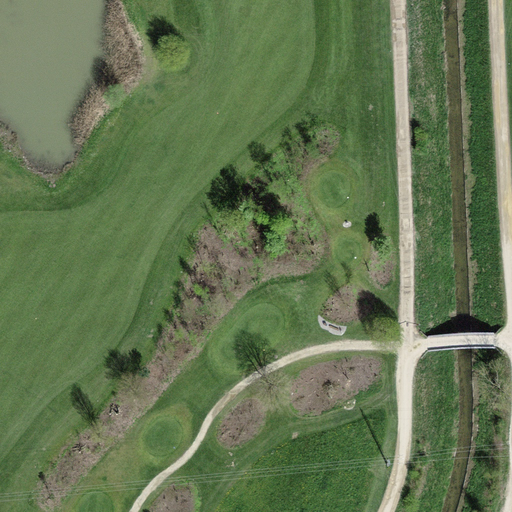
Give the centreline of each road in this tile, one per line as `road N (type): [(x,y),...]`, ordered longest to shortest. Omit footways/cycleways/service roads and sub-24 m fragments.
road 1 (track): [(394,0),(409,344)]
road 2 (track): [(409,344),(322,349),(243,382),(214,410),(186,458),(132,511)]
road 3 (track): [(502,0),(511,221)]
road 4 (track): [(409,344),(404,452),(386,511)]
